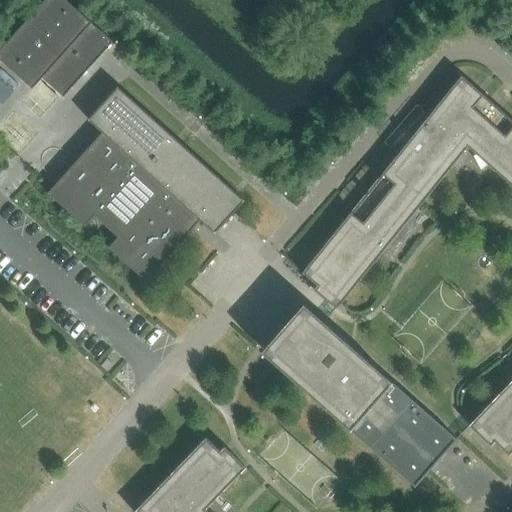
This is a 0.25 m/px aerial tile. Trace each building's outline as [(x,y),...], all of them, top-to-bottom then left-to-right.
[(113,41),(66,0),(43,0),(0,49),(0,59),(33,88),(42,77),(64,97),(113,41)] [(302,272),(317,285),(313,289),(336,308),(467,146),(511,185),(511,379),(468,425),(490,445),(494,441),(508,454),(511,450),(511,120),(461,75),(302,272)] [(102,132),(47,193),(85,226),(94,215),(118,236),(108,247),(145,281),(200,220),(214,233),(244,200),(117,86),(88,119),(102,132)] [(456,439),(302,303),(261,350),(414,486),(456,439)] [(219,451),(205,437),(133,511),(207,511),(203,509),(245,467),(224,446),(219,451)]
